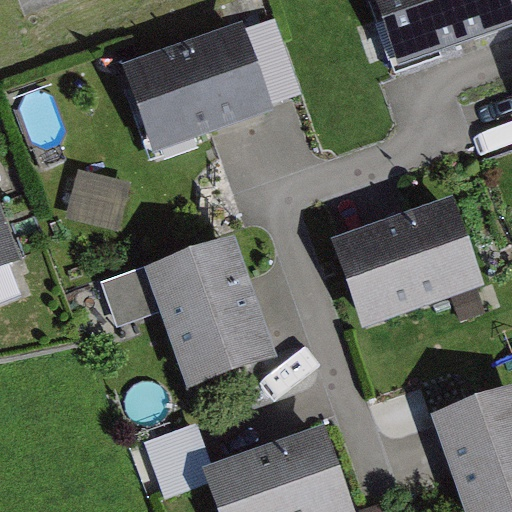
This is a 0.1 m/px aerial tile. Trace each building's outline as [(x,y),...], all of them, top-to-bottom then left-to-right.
[(511,0),(406,0),(429,69),(511,41),(511,0)] [(273,30),(158,66),(185,152),(300,116),(273,30)] [(87,167),(71,218),(123,233),(138,182),(87,167)] [(0,286),(56,265),(21,177),(0,185),(0,286)] [(482,201),(362,240),(391,330),(511,291),(482,201)] [(188,402),(279,371),(237,249),(159,275),(146,280),(160,320),(188,402)] [(159,275),(158,270),(101,289),(117,335),(160,320),(146,280),(159,275)] [(511,511),(511,405),(458,424),(487,511),(511,511)] [(203,481),(214,511),(351,511),(326,438),(203,481)]
